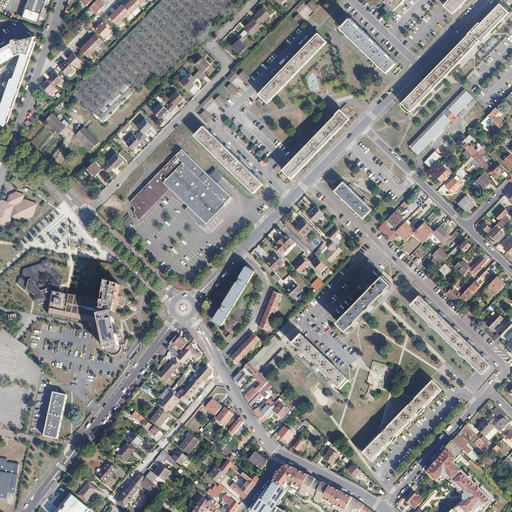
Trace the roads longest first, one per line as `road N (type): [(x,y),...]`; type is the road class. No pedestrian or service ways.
road 1 (residential): [(490,390),(508,369),(312,178)]
road 2 (tertiary): [(176,320),(26,511)]
road 3 (tertiary): [(194,297),(312,178)]
road 4 (residential): [(384,508),(490,390)]
road 5 (residential): [(9,148),(62,0)]
road 6 (tertiary): [(62,190),(170,304)]
road 7 (tertiary): [(179,294),(62,190)]
road 8 (residential): [(362,125),(464,226)]
